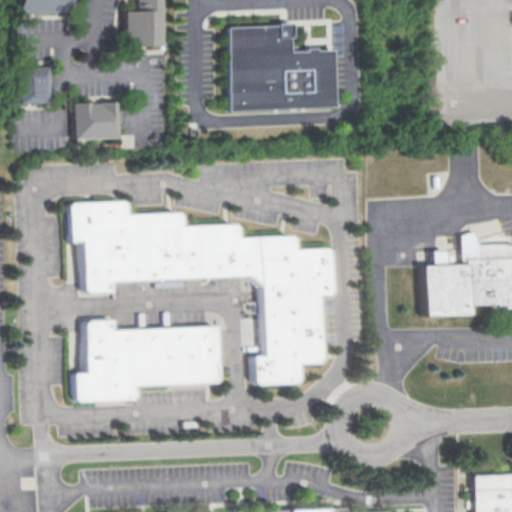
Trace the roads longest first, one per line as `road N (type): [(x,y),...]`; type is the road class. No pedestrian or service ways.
road 1 (residential): [(346,434),(314,443),(36,459),(0,451)]
road 2 (residential): [(352,442),(371,449),(389,440),(395,421),(386,403),(367,397),(349,406),(343,425),(352,442)]
